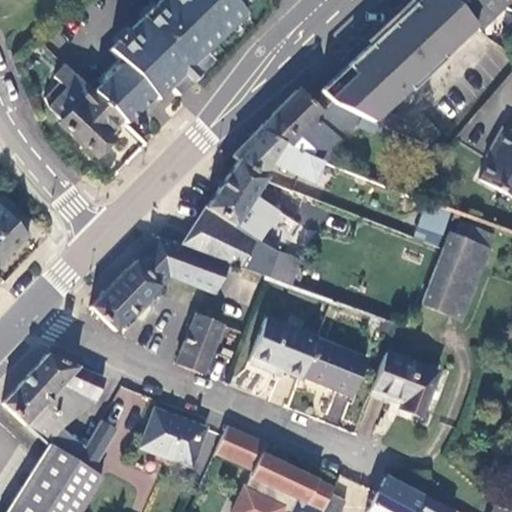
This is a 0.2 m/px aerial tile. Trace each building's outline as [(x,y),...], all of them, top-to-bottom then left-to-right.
[(158,0),(107,50),(121,64),(153,96),(157,99),(169,88),(181,76),(188,83),(212,58),(205,52),(246,13),(239,7),(246,0),(158,0)] [(474,25),(449,0),(418,0),(318,93),(322,97),(359,117),(363,119),(372,123),(383,113),(474,25)] [(501,0),(449,0),(474,25),(479,31),(506,5),(501,0)] [(33,35),(13,54),(22,62),(41,43),(33,35)] [(121,120),(125,124),(153,96),(121,64),(92,92),(121,120)] [(92,92),(65,65),(53,79),(57,83),(45,98),(48,109),(60,121),(57,124),(93,161),(113,141),(107,135),(121,120),(92,92)] [(174,95),(188,83),(181,76),(169,88),(174,95)] [(297,89),(257,129),(322,164),(324,165),(359,117),(322,97),(313,105),(297,89)] [(383,113),(372,123),(381,127),(402,136),(408,122),(383,113)] [(408,122),(402,136),(426,147),(434,130),(423,116),(408,122)] [(372,123),(363,119),(359,128),(372,135),(374,132),(379,134),(381,127),(372,123)] [(511,199),(511,134),(501,128),(491,147),(494,150),(478,181),(511,199)] [(257,129),(230,156),(237,162),(261,177),(268,166),(313,186),(322,164),(257,129)] [(181,246),(227,263),(245,270),(248,265),(243,261),(256,241),(234,226),(263,179),(261,177),(237,162),(181,246)] [(409,185),(405,192),(417,197),(420,191),(409,185)] [(413,238),(439,246),(449,213),(423,205),(413,238)] [(0,263),(28,237),(0,208),(0,263)] [(419,305),(460,322),(492,239),(457,226),(454,235),(447,233),(419,305)] [(181,246),(158,238),(92,309),(116,332),(170,276),(214,295),(227,263),(181,246)] [(270,280),(332,302),(336,293),(294,279),(299,261),(280,254),(270,280)] [(194,316),(175,365),(202,375),(222,326),(194,316)] [(268,368),(301,379),(302,378),(316,339),(317,336),(266,318),(249,365),(266,372),(268,368)] [(375,336),(390,341),(396,326),(381,320),(375,336)] [(316,339),(302,378),(350,398),(366,358),(316,339)] [(385,353),(370,393),(401,403),(400,408),(421,416),(438,373),(385,353)] [(3,405),(25,426),(43,407),(65,426),(70,421),(47,400),(61,384),(95,400),(103,380),(47,355),(3,405)] [(70,421),(95,400),(61,384),(47,400),(70,421)] [(321,418),(338,424),(348,400),(332,393),(321,418)] [(25,426),(48,447),(49,445),(65,426),(43,407),(25,426)] [(205,429),(154,411),(142,449),(191,468),(205,429)] [(5,511),(82,511),(103,480),(90,472),(115,431),(100,422),(75,464),(49,445),(48,447),(5,511)] [(277,494),(295,457),(226,428),(219,446),(241,454),(234,473),(277,494)] [(452,511),(385,476),(365,511),(452,511)] [(322,511),(340,511),(345,502),(332,494),(322,511)]
